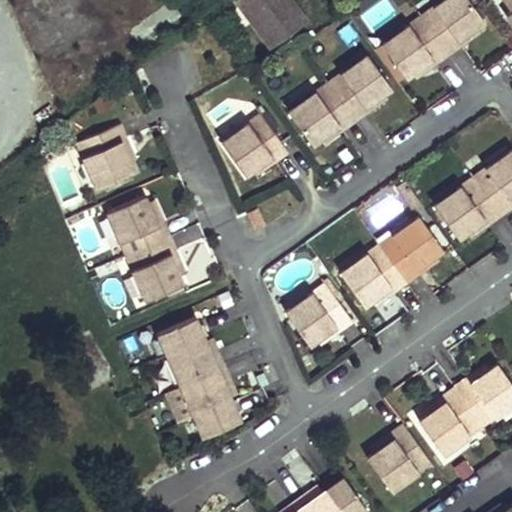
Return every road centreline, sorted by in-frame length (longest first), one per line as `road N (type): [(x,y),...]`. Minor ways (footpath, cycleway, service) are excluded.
road 1 (residential): [(241,265),(498,83),(511,102)]
road 2 (residential): [(511,273),(305,421)]
road 3 (residential): [(241,265),(163,81)]
road 4 (residential): [(305,421),(156,501)]
road 5 (residential): [(305,421),(241,265)]
